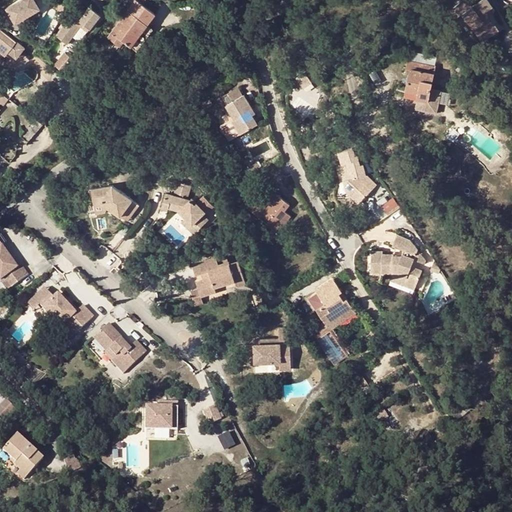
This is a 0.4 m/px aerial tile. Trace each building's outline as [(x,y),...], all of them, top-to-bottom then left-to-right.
[(18,0),(27,14),(50,0),(18,0)] [(479,2),(463,12),(483,41),(499,30),(479,2)] [(89,5),(81,16),(94,22),(100,13),(89,5)] [(143,6),(136,16),(146,24),(154,15),(143,6)] [(130,46),(146,24),(136,16),(128,10),(108,36),(115,42),(119,37),(124,41),(126,43),(130,46)] [(82,22),(78,19),(72,15),(56,36),(67,44),(82,22)] [(78,19),(82,22),(89,28),(94,22),(81,16),(78,19)] [(146,24),(130,46),(136,51),(153,29),(146,24)] [(0,45),(10,52),(17,58),(26,47),(0,27),(0,45)] [(120,46),(124,41),(119,37),(115,42),(120,46)] [(0,51),(5,56),(7,56),(10,52),(0,45),(0,51)] [(63,62),(66,65),(72,58),(69,55),(63,62)] [(417,99),(419,100),(428,102),(431,90),(436,66),(408,60),(406,69),(410,69),(406,91),(418,93),(417,99)] [(289,76),(292,81),(300,75),(297,71),(289,76)] [(292,81),(296,87),(305,82),(300,75),(292,81)] [(307,85),(305,82),(296,87),(298,91),(307,85)] [(0,103),(2,100),(5,103),(9,97),(0,90),(0,103)] [(438,114),(442,92),(431,90),(428,102),(419,100),(417,109),(438,114)] [(255,127),(249,117),(247,113),(251,111),(242,97),(224,107),(227,113),(220,117),(224,122),(218,126),(226,142),(236,136),(237,137),(255,127)] [(209,101),(201,106),(203,110),(212,105),(209,101)] [(29,142),(44,124),(36,118),(21,135),(29,142)] [(352,150),(339,152),(342,165),(339,165),(342,182),(354,193),(350,197),(358,204),(365,197),(358,190),(362,186),(370,193),(375,187),(364,176),(362,166),(358,166),(356,157),(354,158),(352,150)] [(432,156),(425,156),(427,170),(434,170),(432,156)] [(247,167),(250,173),(260,168),(257,162),(247,167)] [(345,191),(350,197),(354,193),(342,182),(345,191)] [(204,212),(196,204),(194,205),(190,200),(187,200),(190,186),(178,183),(174,196),(166,193),(163,201),(169,203),(168,208),(179,211),(186,218),(198,231),(209,220),(203,213),(204,212)] [(112,187),(109,188),(119,205),(125,212),(132,201),(112,187)] [(119,205),(109,188),(89,191),(91,204),(88,205),(90,216),(113,212),(121,218),(125,212),(119,205)] [(255,195),(245,207),(275,233),(289,217),(283,212),(287,206),(273,194),(263,206),(259,211),(255,208),(259,203),(261,200),(255,195)] [(393,194),(380,203),(390,215),(402,206),(393,194)] [(129,219),(139,206),(132,201),(125,212),(129,219)] [(263,206),(259,203),(255,208),(259,211),(263,206)] [(125,212),(121,218),(127,222),(129,219),(125,212)] [(193,234),(198,231),(186,218),(181,222),(193,234)] [(381,253),(370,252),(369,272),(394,274),(406,279),(404,283),(416,288),(422,273),(413,269),(415,261),(412,260),(414,255),(417,257),(419,251),(409,240),(394,235),(390,246),(400,250),(398,256),(391,259),(391,256),(381,255),(381,253)] [(8,285),(12,290),(28,276),(20,267),(16,270),(0,251),(0,284),(9,277),(13,281),(8,285)] [(412,260),(415,261),(426,265),(428,261),(419,251),(417,257),(414,255),(412,260)] [(214,282),(210,284),(204,287),(211,300),(225,293),(223,289),(240,280),(249,275),(241,260),(234,263),(232,261),(222,265),(219,259),(197,270),(202,281),(207,279),(211,277),(214,282)] [(440,274),(433,264),(430,273),(438,276),(440,274)] [(406,279),(394,274),(391,283),(414,292),(416,288),(404,283),(406,279)] [(249,275),(240,280),(242,285),(252,280),(249,275)] [(0,285),(7,294),(12,290),(8,285),(13,281),(9,277),(0,284),(0,285)] [(332,279),(315,290),(323,303),(315,309),(322,321),(310,329),(316,338),(328,330),(324,324),(350,308),(345,300),(342,302),(337,295),(341,293),(332,279)] [(315,290),(303,298),(311,311),(315,309),(323,303),(315,290)] [(44,291),(28,307),(34,312),(39,308),(42,311),(53,300),(44,291)] [(345,300),(341,293),(337,295),(342,302),(345,300)] [(42,311),(61,330),(71,320),(76,325),(71,330),(77,336),(86,327),(77,313),(75,315),(57,296),(53,300),(42,311)] [(83,308),(77,313),(86,327),(94,319),(83,308)] [(350,308),(324,324),(328,330),(354,314),(350,308)] [(72,341),(77,336),(71,330),(76,325),(71,320),(61,330),(72,341)] [(100,334),(95,339),(108,353),(112,349),(118,356),(112,362),(125,374),(147,353),(137,343),(131,349),(134,353),(129,358),(127,355),(125,357),(122,354),(129,347),(121,340),(123,338),(109,325),(100,334)] [(278,329),(278,341),(278,346),(271,346),(271,348),(254,349),(255,365),(279,364),(280,371),(290,371),(288,329),(278,329)] [(336,363),(348,354),(331,330),(320,338),(336,363)] [(254,342),(254,349),(271,348),(271,346),(278,346),(278,341),(254,342)] [(131,349),(129,347),(122,354),(125,357),(127,355),(129,358),(134,353),(131,349)] [(215,406),(202,411),(208,425),(221,420),(215,406)] [(144,408),(144,430),(177,430),(177,408),(157,408),(153,408),(148,408),(144,408)] [(12,409),(2,419),(4,421),(14,411),(12,409)] [(16,435),(2,451),(15,463),(13,465),(20,471),(17,475),(23,481),(43,459),(16,435)] [(0,460),(10,469),(13,465),(15,463),(2,451),(0,453),(0,460)]
